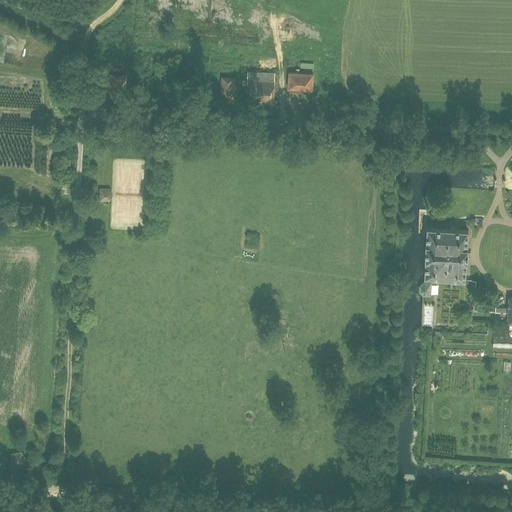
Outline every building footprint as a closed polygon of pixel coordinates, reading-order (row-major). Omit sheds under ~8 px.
[(288,88),(311,89),(312,73),(288,72),(288,88)] [(126,97),(127,74),(108,73),(108,96),(126,97)] [(234,101),(235,77),(221,76),(220,101),(234,101)] [(246,102),(273,103),(274,79),(247,78),(246,102)] [(182,110),(209,111),(209,101),(182,100),(182,110)] [(424,277),(424,282),(419,286),(418,291),(423,296),(429,296),(431,292),(432,287),(430,283),(430,277),(465,279),(467,230),(426,227),(424,277)] [(479,298),(475,298),(469,298),(468,311),(478,311),(479,298)] [(511,298),(509,298),(508,308),(496,307),(496,311),(498,312),(497,317),(507,318),(507,322),(511,321),(511,298)] [(496,325),(500,340),(511,337),(511,333),(509,322),(496,325)]
